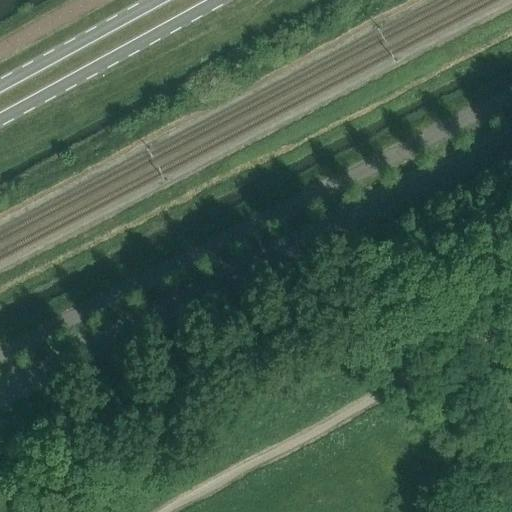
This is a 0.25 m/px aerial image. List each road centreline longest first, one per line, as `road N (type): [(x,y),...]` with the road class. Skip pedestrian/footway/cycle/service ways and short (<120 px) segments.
road 1 (unclassified): [(511,137),(0,394)]
road 2 (unknown): [(173,511),(511,328)]
road 3 (secondary): [(0,119),(222,0)]
road 4 (secondary): [(155,0),(0,85)]
